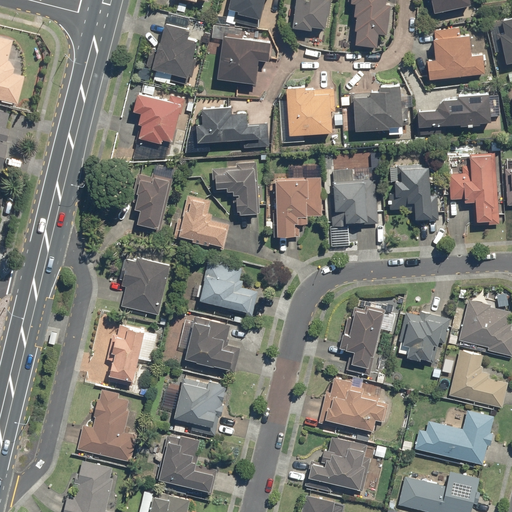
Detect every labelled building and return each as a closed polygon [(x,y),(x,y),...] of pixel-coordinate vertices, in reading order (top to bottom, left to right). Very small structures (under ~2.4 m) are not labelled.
[(229,0),(224,22),(257,29),(263,0),(229,0)] [(293,0),(290,27),(324,31),(328,0),(293,0)] [(346,0),(346,1),(354,2),(352,15),(355,15),(353,30),(355,30),(354,43),(375,46),(377,33),(385,34),(389,3),(384,3),(384,0),(346,0)] [(473,4),(472,0),(429,0),(432,12),(473,4)] [(511,15),(487,22),(494,52),(502,50),(505,63),(511,61),(511,15)] [(169,80),(185,84),(197,40),(187,37),(189,28),(164,21),(157,49),(150,48),(145,67),(170,73),(169,80)] [(425,59),(428,78),(483,72),(481,53),(471,54),(468,34),(460,35),(459,27),(431,30),(434,58),(425,59)] [(242,35),(222,32),(215,78),(254,84),(257,59),(267,61),(270,41),(242,37),(242,35)] [(0,100),(16,104),(23,75),(11,72),(12,68),(7,60),(6,59),(11,39),(0,36),(0,100)] [(349,92),(351,130),(402,127),(399,84),(377,85),(378,91),(349,92)] [(305,86),(284,87),(287,134),(331,132),(330,111),(335,110),(333,87),(305,89),(305,86)] [(167,99),(136,92),(132,110),(139,112),(137,123),(139,124),(135,142),(159,148),(161,138),(171,141),(182,97),(169,94),(167,99)] [(490,121),(488,93),(447,96),(447,99),(441,99),(436,105),(436,109),(416,110),(418,135),(441,134),(440,125),(490,121)] [(243,147),(269,146),(268,123),(247,124),(246,111),(231,112),(231,105),(200,107),(201,123),(194,123),(195,142),(242,140),(243,147)] [(499,223),(494,151),(469,153),(470,164),(461,165),(462,172),(447,173),(449,198),(463,197),(463,202),(471,202),(473,225),(499,223)] [(259,213),(256,161),(235,162),(235,166),(210,167),(212,192),(226,191),(227,196),(232,196),(234,214),(259,213)] [(414,221),(438,220),(436,195),(430,195),(428,163),(392,165),(394,192),(386,192),(387,209),(406,208),(407,211),(414,210),(414,221)] [(352,167),(327,169),(330,227),(378,224),(375,178),(353,179),(352,167)] [(133,230),(159,235),(173,177),(151,172),(151,176),(139,173),(132,208),(138,209),(133,230)] [(322,216),(320,176),(274,178),(275,212),(271,212),(272,236),(298,236),(298,223),(307,223),(307,216),(322,216)] [(177,217),(172,238),(223,250),(229,224),(211,219),(212,213),(208,212),(211,200),(187,194),(181,218),(177,217)] [(120,305),(158,314),(170,264),(136,256),(134,260),(123,257),(118,278),(121,279),(120,285),(125,286),(120,305)] [(226,310),(252,316),(258,290),(242,287),(243,280),(239,279),(242,267),(207,260),(198,301),(226,307),(226,310)] [(486,349),(511,355),(511,353),(511,328),(510,328),(511,322),(507,321),(509,310),(489,305),(490,303),(467,298),(457,339),(487,346),(486,349)] [(368,374),(384,308),(364,303),(363,308),(352,305),(346,332),(340,330),(336,346),(349,349),(345,368),(368,374)] [(443,343),(449,317),(418,310),(417,313),(404,310),(397,341),(407,343),(404,355),(433,362),(438,341),(443,343)] [(193,316),(182,360),(235,372),(240,348),(225,344),(230,324),(193,316)] [(131,386),(144,330),(119,324),(116,334),(111,333),(106,359),(111,360),(107,380),(131,386)] [(458,348),(447,394),(501,406),(507,381),(488,376),(489,372),(481,370),(482,365),(480,364),(482,353),(458,348)] [(325,390),(317,421),(342,427),(343,422),(371,429),(374,418),(382,420),(387,401),(377,399),(378,396),(361,392),(363,386),(351,383),(352,380),(332,375),(329,391),(325,390)] [(208,383),(181,376),(170,421),(190,426),(190,429),(216,436),(229,384),(209,379),(208,383)] [(82,424),(76,449),(132,462),(139,434),(124,430),(129,409),(126,409),(129,399),(118,397),(119,392),(99,388),(90,426),(82,424)] [(418,427),(413,447),(482,464),(493,415),(466,408),(461,427),(427,419),(424,429),(418,427)] [(155,481),(211,495),(217,469),(196,463),(202,439),(168,431),(155,481)] [(309,459),(303,484),(329,490),(331,481),(357,488),(364,463),(361,462),(366,444),(330,435),(327,448),(322,447),(319,461),(309,459)] [(66,494),(61,511),(116,511),(106,510),(113,478),(109,477),(112,466),(81,460),(79,471),(75,470),(73,482),(76,482),(73,495),(66,494)] [(403,475),(396,503),(432,511),(470,511),(479,476),(449,469),(445,485),(403,475)] [(186,511),(189,499),(144,488),(137,511),(186,511)] [(343,511),(345,503),(304,494),(300,511),(297,510),(296,511),(343,511)]
